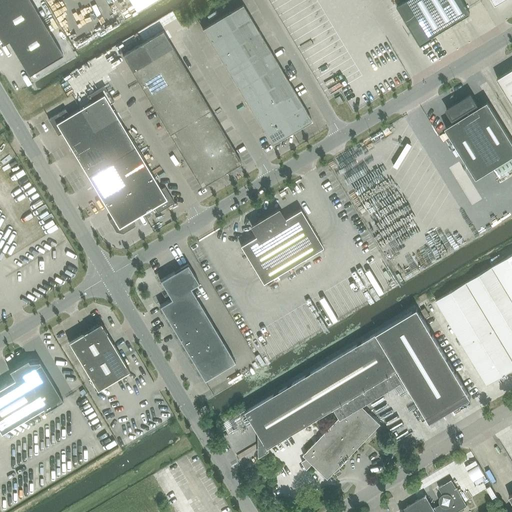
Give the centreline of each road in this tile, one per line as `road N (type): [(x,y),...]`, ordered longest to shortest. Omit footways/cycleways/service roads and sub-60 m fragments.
road 1 (unclassified): [(248,511),(106,278)]
road 2 (unclassified): [(0,97),(106,278)]
road 3 (unclassified): [(337,139),(511,35)]
road 4 (unclassified): [(511,408),(338,511)]
road 5 (unclassified): [(337,139),(257,0)]
road 6 (unclassified): [(267,181),(188,42)]
road 7 (unclassified): [(198,222),(120,84)]
road 8 (unclassified): [(106,278),(0,343)]
